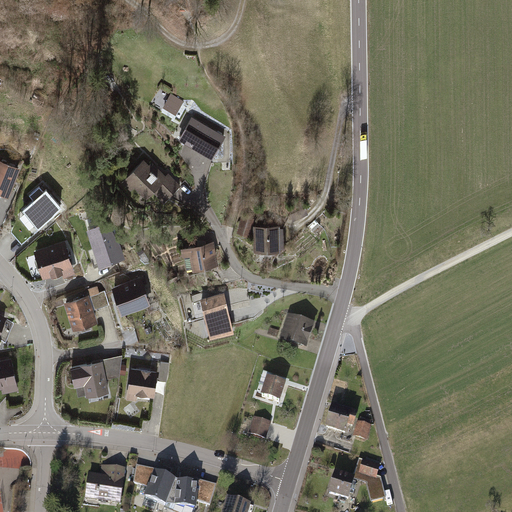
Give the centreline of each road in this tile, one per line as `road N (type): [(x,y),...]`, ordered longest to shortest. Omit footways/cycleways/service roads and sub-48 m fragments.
road 1 (tertiary): [(345,295),(361,198),(359,0)]
road 2 (residential): [(290,484),(152,445),(44,436)]
road 3 (residential): [(402,511),(355,331),(339,318)]
road 4 (residential): [(339,318),(511,233)]
road 5 (residential): [(200,201),(243,274),(345,295)]
road 6 (track): [(246,0),(233,35),(184,49),(110,0)]
road 7 (residential): [(5,272),(42,329),(44,436)]
road 8 (tertiary): [(290,484),(339,318)]
